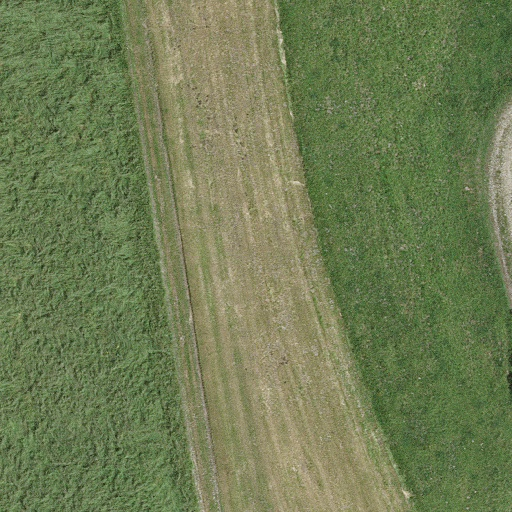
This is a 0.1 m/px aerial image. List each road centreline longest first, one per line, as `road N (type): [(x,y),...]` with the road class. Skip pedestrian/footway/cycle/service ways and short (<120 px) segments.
road 1 (track): [(209,511),(145,0)]
road 2 (track): [(511,114),(503,232),(511,259)]
